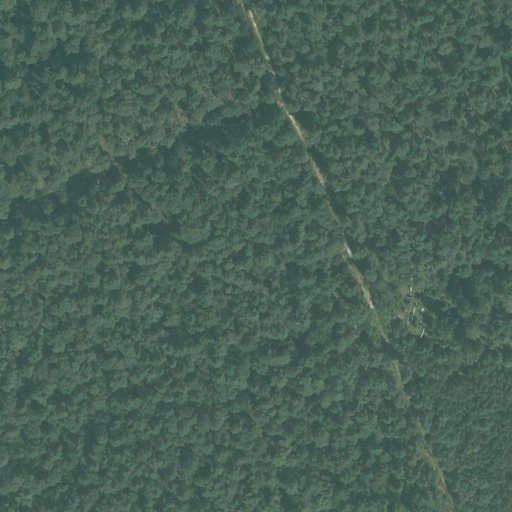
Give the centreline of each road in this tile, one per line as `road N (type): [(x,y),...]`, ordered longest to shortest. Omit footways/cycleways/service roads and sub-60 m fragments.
road 1 (track): [(236,0),(446,511)]
road 2 (track): [(0,357),(119,283),(319,204)]
road 3 (track): [(0,213),(276,96)]
